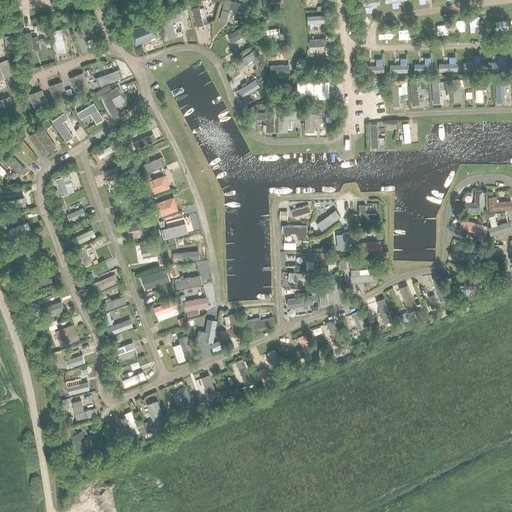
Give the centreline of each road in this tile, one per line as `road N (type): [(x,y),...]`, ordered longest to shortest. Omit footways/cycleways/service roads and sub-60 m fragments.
road 1 (unknown): [(75,153),(164,378)]
road 2 (unclassified): [(51,511),(20,343),(0,293)]
road 3 (unknown): [(350,118),(511,110)]
